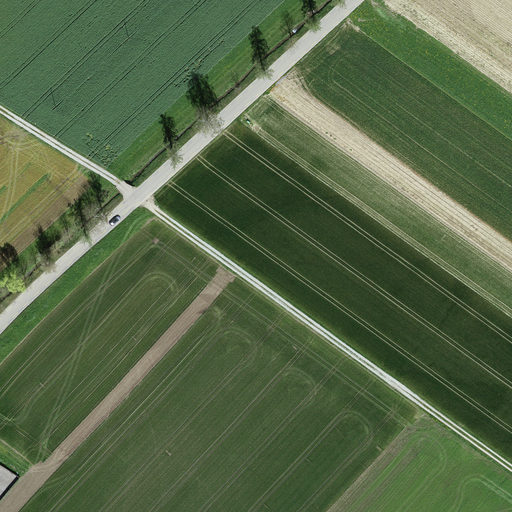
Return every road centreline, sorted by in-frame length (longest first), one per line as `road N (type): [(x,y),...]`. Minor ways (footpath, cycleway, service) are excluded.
road 1 (track): [(511,470),(119,183),(0,108)]
road 2 (residential): [(353,0),(0,325)]
